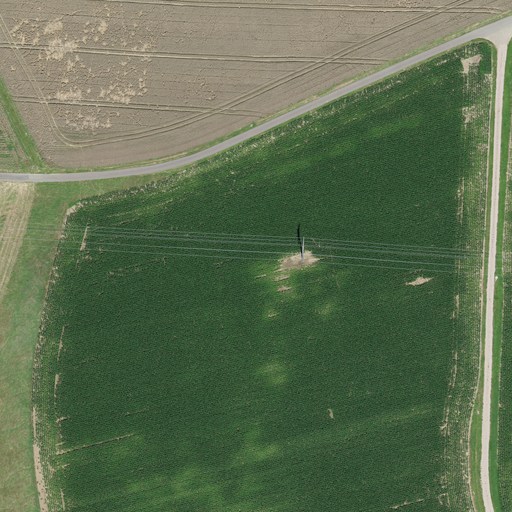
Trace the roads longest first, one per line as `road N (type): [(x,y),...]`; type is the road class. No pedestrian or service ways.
road 1 (track): [(511,18),(199,155),(122,173),(0,176)]
road 2 (track): [(491,511),(484,467),(499,23)]
